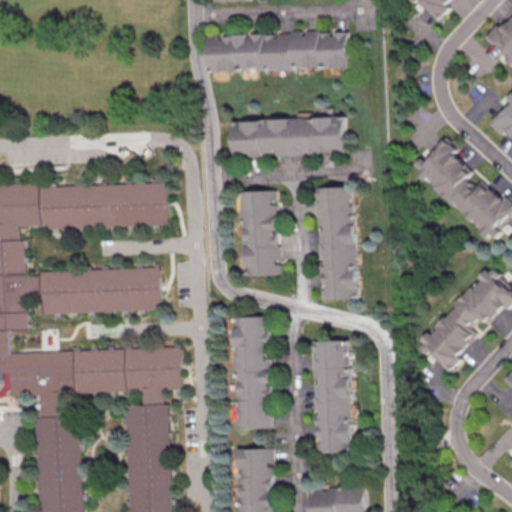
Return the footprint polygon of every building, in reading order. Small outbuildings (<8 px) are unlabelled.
[(447,0),(446,2),(450,6),(440,17),(430,8),(429,10),(419,0),(417,0),(415,2),(413,0),(447,0)] [(511,61),(496,47),(497,45),(487,36),(500,23),(504,27),(511,18),(511,61)] [(211,71),(350,66),(349,31),(331,32),(331,30),(305,31),(277,32),(277,33),(221,35),(209,35),(211,71)] [(511,94),(511,131),(508,128),(504,132),(492,122),(498,115),(497,114),(509,100),(508,98),(511,94)] [(235,156),(276,155),(306,154),(306,152),(338,151),(347,151),(346,117),(235,120),(235,156)] [(416,172),(419,168),(415,163),(422,155),(425,157),(444,136),(459,149),(455,154),(474,171),(468,178),(473,183),(479,177),(503,199),(506,196),(511,201),(511,214),(502,225),(504,227),(496,236),(490,231),(487,234),(482,229),(485,226),(474,216),(471,219),(465,213),(467,212),(455,200),(451,204),(433,187),(437,184),(429,176),(425,180),(416,172)] [(358,298),(356,204),(353,204),(353,186),(318,186),(319,227),(320,227),(320,257),(322,257),(323,289),(322,289),(322,299),(358,298)] [(243,190),(244,275),(282,274),(282,261),(280,261),(279,232),(278,232),(277,202),(278,202),(278,190),(243,190)] [(450,372),(428,351),(426,353),(419,347),(425,341),(421,338),(427,332),(430,335),(440,324),(438,322),(444,316),(445,317),(456,306),(454,304),(471,286),(473,288),(482,279),(479,276),(485,269),(489,273),(493,268),(500,275),(499,277),(511,289),(511,303),(507,309),(503,306),(492,317),(490,315),(483,323),(478,318),(470,327),(475,332),(467,340),(470,343),(459,354),(463,358),(450,372)] [(232,317),(237,429),(272,427),(271,413),(269,385),(270,385),(270,370),(269,370),(268,357),(269,357),(267,315),(232,317)] [(314,340),(314,353),(313,353),(314,380),(316,380),(317,443),(318,443),(318,452),(353,452),(351,339),(314,340)] [(238,511),(273,511),(272,461),(273,461),(273,448),(237,448),(238,511)] [(366,511),(367,487),(310,487),(310,511),(366,511)]
